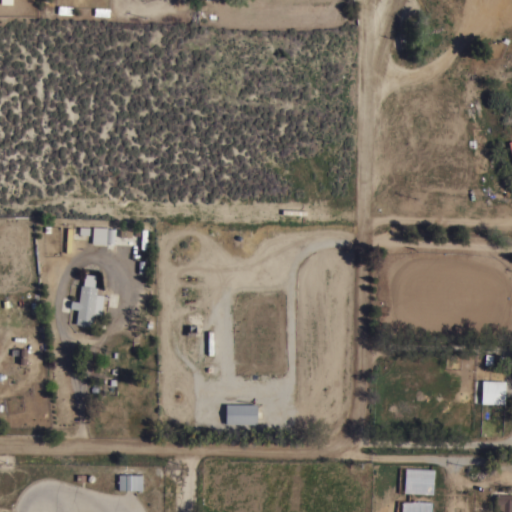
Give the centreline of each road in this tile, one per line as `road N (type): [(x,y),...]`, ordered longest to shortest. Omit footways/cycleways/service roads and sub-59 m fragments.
road 1 (residential): [(0,445),(325,452)]
road 2 (residential): [(52,204),(362,209)]
road 3 (residential): [(325,452),(341,443),(360,407),(362,209)]
road 4 (residential): [(362,209),(364,0)]
road 5 (residential): [(511,457),(341,443)]
road 6 (residential): [(362,218),(511,214)]
